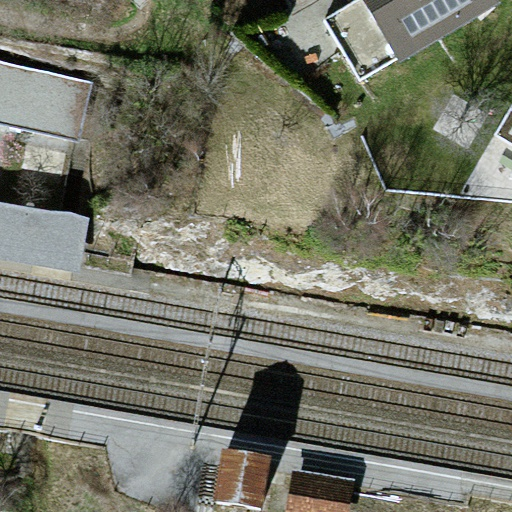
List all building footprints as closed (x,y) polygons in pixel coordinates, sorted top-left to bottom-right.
[(493,0),(355,0),(324,19),(360,79),(493,0)] [(0,122),(74,139),(85,87),(0,68),(0,122)] [(0,263),(75,277),(84,228),(0,214),(0,263)] [(224,449),(214,502),(259,510),(269,456),(224,449)] [(295,472),(287,511),(344,511),(351,483),(295,472)]
